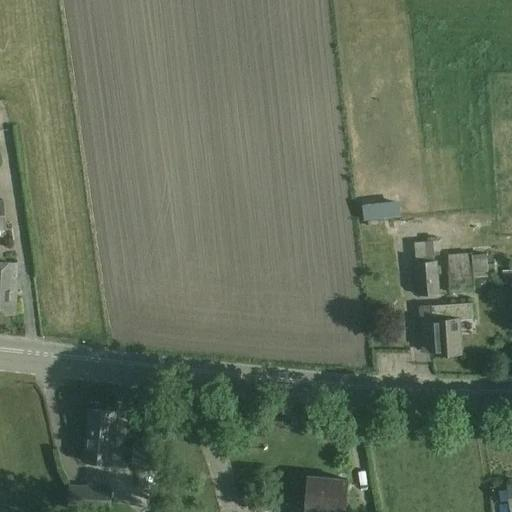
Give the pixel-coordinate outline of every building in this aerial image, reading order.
[(362,203),(364,219),(400,215),(398,198),(362,203)] [(439,241),(414,243),(416,263),(414,263),(417,295),(438,293),(436,261),(434,261),(433,255),(440,254),(439,241)] [(447,255),(449,292),(474,290),(471,253),(447,255)] [(0,313),(15,315),(18,263),(0,261),(0,313)] [(476,279),(477,289),(488,288),(487,278),(476,279)] [(430,306),(430,322),(432,322),(434,355),(462,352),(459,320),(473,319),(472,303),(430,306)] [(66,332),(73,316),(63,311),(56,328),(66,332)] [(89,410),(85,462),(112,464),(116,412),(89,410)] [(306,508),(344,511),(347,479),(309,476),(306,508)] [(113,486),(70,484),(67,509),(111,511),(113,486)]
